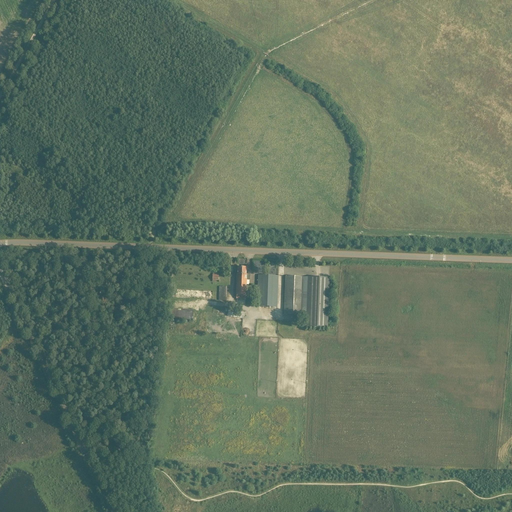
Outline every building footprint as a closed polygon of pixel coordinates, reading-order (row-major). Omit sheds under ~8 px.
[(266,269),(265,260),(256,261),(257,270),(266,269)] [(238,267),(238,270),(238,274),(237,275),(236,295),(246,295),(247,275),(246,275),(246,268),(238,267)] [(258,275),(257,306),(277,307),(278,276),(258,275)] [(285,276),(284,314),(301,315),(303,277),(285,276)] [(327,328),(329,278),(308,277),(306,327),(327,328)] [(226,301),(227,287),(219,287),(219,300),(226,301)] [(176,320),(193,320),(193,310),(176,309),(176,320)] [(229,309),(228,312),(227,316),(244,319),(245,312),(229,309)]
